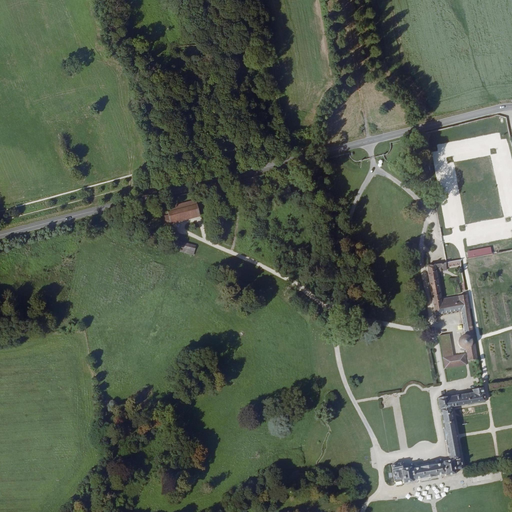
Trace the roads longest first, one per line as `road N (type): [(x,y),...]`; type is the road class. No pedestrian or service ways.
road 1 (secondary): [(511,106),(0,236)]
road 2 (unknown): [(0,221),(284,150)]
road 3 (unknown): [(455,196),(458,236),(497,224),(506,212),(495,172),(465,172),(455,187)]
